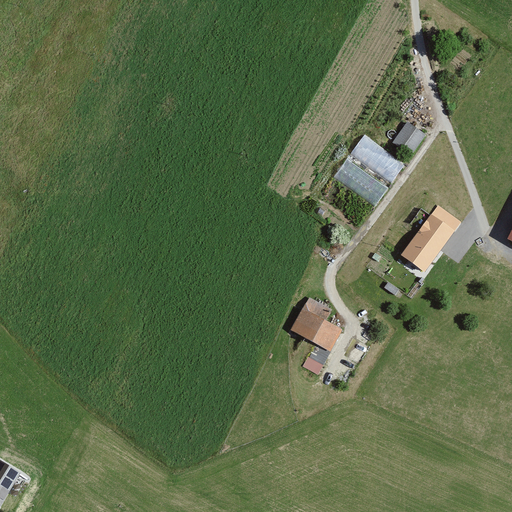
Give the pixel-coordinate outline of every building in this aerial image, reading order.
[(424,138),(407,125),(393,144),(410,157),(424,138)] [(352,150),(391,182),(406,164),(366,132),(352,150)] [(359,164),(345,182),(376,204),(389,187),(359,164)] [(461,224),(437,206),(400,254),(426,274),(457,234),(455,232),(461,224)] [(332,312),(309,299),(291,332),(331,354),(343,331),(327,322),(332,312)] [(310,354),(305,364),(320,372),(326,362),(310,354)] [(0,509),(22,474),(0,460),(0,509)]
